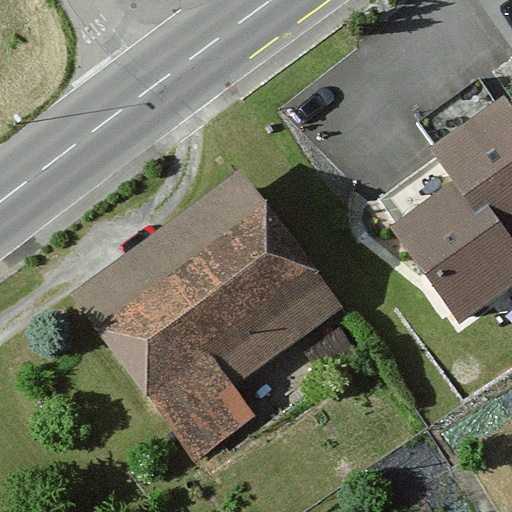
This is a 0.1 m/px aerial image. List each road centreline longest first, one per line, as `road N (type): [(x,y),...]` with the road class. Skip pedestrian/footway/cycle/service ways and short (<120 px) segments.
road 1 (primary): [(0,202),(156,83)]
road 2 (primary): [(156,83),(272,0)]
